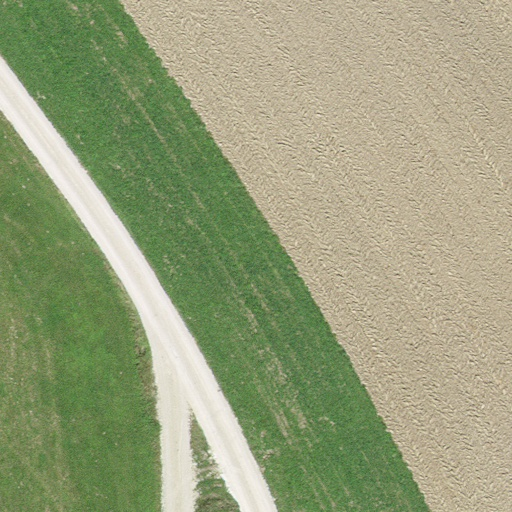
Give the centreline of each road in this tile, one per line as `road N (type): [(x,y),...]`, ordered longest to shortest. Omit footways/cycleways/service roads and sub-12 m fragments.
road 1 (track): [(260,511),(191,333),(194,511)]
road 2 (residential): [(191,333),(0,66)]
